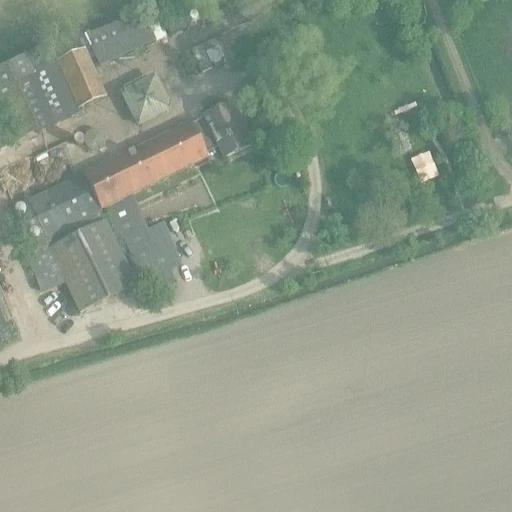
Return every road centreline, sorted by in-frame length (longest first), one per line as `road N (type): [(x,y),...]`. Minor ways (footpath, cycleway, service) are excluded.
road 1 (track): [(511,202),(254,291)]
road 2 (track): [(52,351),(0,231)]
